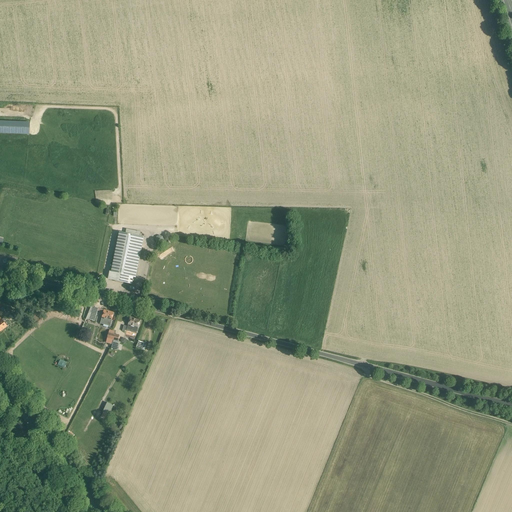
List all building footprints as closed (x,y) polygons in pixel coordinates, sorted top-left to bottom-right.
[(29,124),(4,122),(4,133),(28,134),(29,124)] [(125,233),(119,232),(111,272),(110,271),(108,279),(131,284),(132,281),(134,281),(134,280),(132,280),(133,277),(135,277),(144,237),(140,236),(125,233)] [(91,307),(86,319),(95,321),(98,309),(91,307)] [(114,312),(104,310),(100,323),(111,326),(114,312)] [(130,317),(126,330),(136,333),(140,320),(130,317)] [(115,331),(109,330),(106,343),(112,344),(111,348),(118,350),(119,344),(117,344),(119,335),(114,334),(115,331)] [(145,343),(139,340),(136,347),(144,350),(146,345),(144,344),(145,343)] [(58,365),(65,367),(67,362),(60,359),(58,365)] [(110,415),(114,405),(108,402),(104,412),(110,415)]
